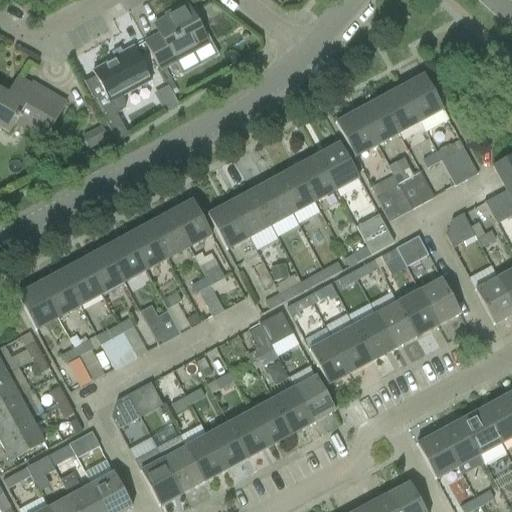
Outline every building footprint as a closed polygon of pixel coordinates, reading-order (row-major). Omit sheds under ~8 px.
[(144,44),(158,71),(207,45),(200,32),(203,30),(196,16),(192,18),(186,6),(165,17),(166,20),(153,27),(159,36),(144,44)] [(83,84),(116,144),(128,137),(116,116),(121,113),(124,110),(125,107),(124,103),(121,98),(151,82),(133,48),(113,59),(114,61),(92,73),(94,78),(83,84)] [(400,89),(420,125),(425,134),(447,122),(442,113),(423,77),(400,89)] [(15,124),(44,141),(65,105),(31,85),(30,87),(16,79),(10,89),(2,84),(0,87),(0,129),(9,134),(15,124)] [(379,101),(398,136),(420,125),(400,89),(379,101)] [(357,113),(376,148),(398,136),(379,101),(357,113)] [(344,143),(354,160),(376,148),(357,113),(334,125),(344,143)] [(101,128),(82,137),(89,150),(107,141),(101,128)] [(316,157),(335,193),(358,181),(338,145),(316,157)] [(451,146),(436,155),(441,163),(454,189),(478,176),(464,150),(456,155),(451,146)] [(422,163),(421,163),(426,170),(426,171),(429,169),(440,163),(436,155),(422,163)] [(511,156),(492,168),(511,204),(511,156)] [(294,169),(314,205),(335,193),(316,157),(294,169)] [(393,178),(411,212),(434,200),(426,187),(425,187),(418,173),(411,177),(402,161),(387,169),(392,177),(392,178),(393,178)] [(272,181),(292,217),(314,205),(294,169),(272,181)] [(385,192),(374,198),(389,224),(411,212),(393,178),(392,178),(392,177),(381,183),(381,184),(385,192)] [(251,193),(270,229),(292,217),(272,181),(251,193)] [(251,193),(229,205),(248,240),(254,251),(276,239),(270,229),(251,193)] [(169,214),(188,250),(211,238),(201,220),(191,202),(169,214)] [(206,217),(226,253),(248,240),(229,205),(206,217)] [(147,226),(166,262),(188,250),(169,214),(147,226)] [(445,239),(451,251),(474,239),(463,218),(464,218),(462,216),(450,222),(445,239)] [(378,217),(356,229),(367,249),(366,249),(370,258),(393,246),(384,229),(378,217)] [(125,238),(145,273),(166,262),(147,226),(125,238)] [(476,241),(480,249),(494,242),(490,234),(476,241)] [(103,250),(123,285),(145,273),(125,238),(103,250)] [(399,259),(405,270),(427,258),(417,239),(395,251),(399,259)] [(343,261),(348,270),(370,258),(366,249),(343,261)] [(82,261),(101,297),(123,285),(103,250),(82,261)] [(381,259),(385,266),(399,259),(395,251),(381,259)] [(201,255),(194,259),(204,280),(209,289),(224,280),(211,256),(204,260),(201,255)] [(406,270),(405,270),(399,259),(385,266),(385,267),(384,267),(390,278),(406,270)] [(60,273),(79,309),(101,297),(82,261),(60,273)] [(352,275),(356,283),(378,271),(373,263),(352,275)] [(322,273),(327,281),(342,273),(337,265),(322,273)] [(285,266),(269,270),(273,284),(289,280),(285,266)] [(511,271),(496,280),(511,309),(511,271)] [(38,285),(57,320),(79,309),(60,273),(38,285)] [(322,273),(308,280),(313,288),(327,281),(322,273)] [(337,283),(342,290),(356,283),(352,275),(337,283)] [(278,297),(283,305),(305,293),(300,285),(296,276),(275,288),(279,296),(278,297)] [(202,302),(211,320),(223,313),(222,311),(212,294),(209,289),(204,280),(190,288),(195,296),(198,294),(202,302)] [(474,292),(493,327),(511,316),(511,309),(496,280),(474,292)] [(418,293),(437,328),(459,316),(440,281),(418,293)] [(15,297),(35,333),(57,320),(38,285),(15,297)] [(308,298),(312,306),(328,298),(323,290),(308,298)] [(396,305),(415,340),(437,328),(418,293),(396,305)] [(161,303),(166,312),(181,304),(177,295),(161,303)] [(264,304),(269,312),(283,305),(278,297),(264,304)] [(293,306),(298,314),(312,306),(308,298),(293,306)] [(374,317),(393,352),(415,340),(396,305),(374,317)] [(178,336),(167,312),(155,317),(151,306),(140,311),(155,346),(178,336)] [(270,348),(271,348),(292,336),(280,314),(258,326),(259,328),(270,348)] [(189,329),(200,324),(195,315),(185,321),(189,329)] [(352,328),(371,364),(393,352),(374,317),(352,328)] [(118,327),(122,335),(136,327),(132,319),(118,327)] [(259,328),(249,334),(262,357),(257,360),(262,368),(277,360),(271,348),(270,348),(259,328)] [(331,340),(350,375),(371,364),(352,328),(331,340)] [(104,335),(96,339),(100,347),(114,372),(136,360),(122,335),(108,343),(104,335)] [(308,353),(327,388),(350,375),(331,340),(308,353)] [(33,343),(24,348),(31,362),(41,357),(33,343)] [(75,351),(74,351),(79,359),(79,360),(82,365),(88,377),(92,384),(104,378),(90,353),(93,351),(89,343),(83,346),(75,351)] [(60,359),(64,367),(78,359),(74,351),(60,359)] [(31,362),(39,376),(49,371),(41,357),(31,362)] [(69,365),(79,382),(88,377),(79,360),(69,365)] [(228,376),(233,384),(248,376),(243,367),(228,376)] [(0,379),(0,408),(18,399),(6,376),(0,379)] [(228,376),(214,383),(218,392),(233,384),(228,376)] [(315,378),(293,390),(312,425),(334,413),(324,394),(315,378)] [(136,415),(139,420),(162,407),(150,385),(127,397),(136,415)] [(48,394),(55,407),(65,402),(58,389),(48,394)] [(271,402),(290,437),(312,425),(293,390),(272,402),(271,402)] [(199,391),(185,399),(189,408),(203,400),(199,391)] [(511,394),(503,399),(511,415),(511,394)] [(116,403),(110,420),(117,432),(139,420),(136,415),(127,397),(116,403)] [(0,408),(0,437),(30,421),(18,399),(0,408)] [(171,407),(175,415),(189,408),(185,399),(171,407)] [(481,411),(506,456),(501,446),(511,440),(511,415),(503,399),(481,411)] [(55,407),(63,421),(73,416),(65,402),(55,407)] [(249,414),(268,449),(290,437),(271,402),(249,414)] [(479,458),(484,467),(506,456),(481,411),(460,423),(479,458)] [(227,426),(246,461),(268,449),(249,414),(227,426)] [(0,437),(0,445),(9,463),(28,452),(43,444),(30,421),(0,437)] [(438,434),(457,470),(479,458),(460,423),(438,434)] [(205,437),(224,473),(246,461),(227,426),(205,437)] [(69,446),(77,460),(98,448),(91,434),(69,446)] [(438,434),(415,447),(434,482),(436,481),(457,470),(438,434)] [(184,449),(203,484),(224,473),(205,437),(184,449)] [(162,461),(181,496),(203,484),(184,449),(162,461)] [(156,450),(133,462),(139,473),(158,509),(181,496),(162,461),(156,450)] [(47,459),(26,471),(30,478),(33,484),(44,478),(54,473),(47,459)] [(15,486),(30,479),(26,471),(3,483),(7,491),(15,486)] [(90,486),(103,511),(126,511),(131,509),(112,474),(90,486)] [(59,482),(75,511),(103,511),(90,486),(81,491),(72,475),(59,482)] [(46,510),(46,511),(75,511),(59,482),(68,498),(46,510)] [(423,511),(409,484),(386,497),(393,511),(423,511)] [(474,501),(479,510),(493,502),(489,493),(474,501)] [(0,497),(0,511),(11,511),(2,496),(0,497)] [(364,508),(366,511),(393,511),(386,497),(364,508)] [(474,501),(460,509),(461,511),(474,511),(479,510),(474,501)]
